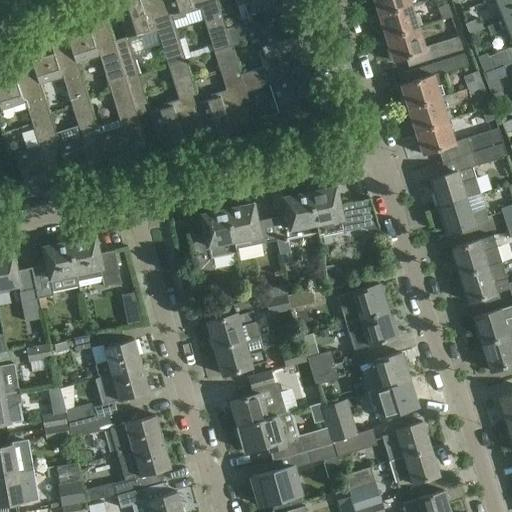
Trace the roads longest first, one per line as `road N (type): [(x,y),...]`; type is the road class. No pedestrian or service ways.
road 1 (residential): [(493,511),(377,147)]
road 2 (residential): [(222,511),(133,202)]
road 3 (residential): [(133,202),(377,147)]
road 4 (residential): [(377,147),(331,0)]
road 5 (residential): [(0,232),(133,202)]
